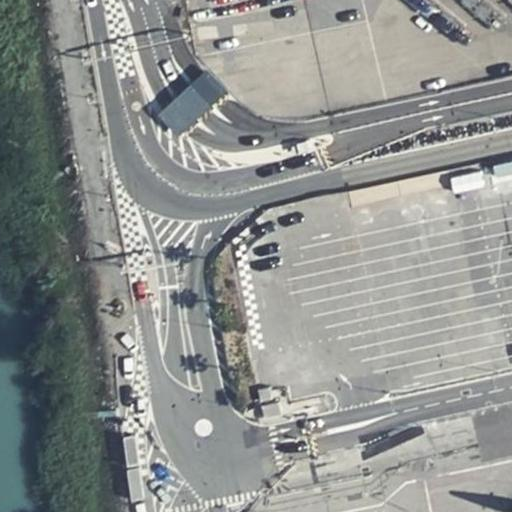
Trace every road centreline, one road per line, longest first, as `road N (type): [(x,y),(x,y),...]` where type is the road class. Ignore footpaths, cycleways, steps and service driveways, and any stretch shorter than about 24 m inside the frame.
road 1 (unclassified): [(97,0),(129,163),(147,188),(177,203),(230,203),(511,140)]
road 2 (secondary): [(145,0),(182,92),(232,132),(269,135),(511,82)]
